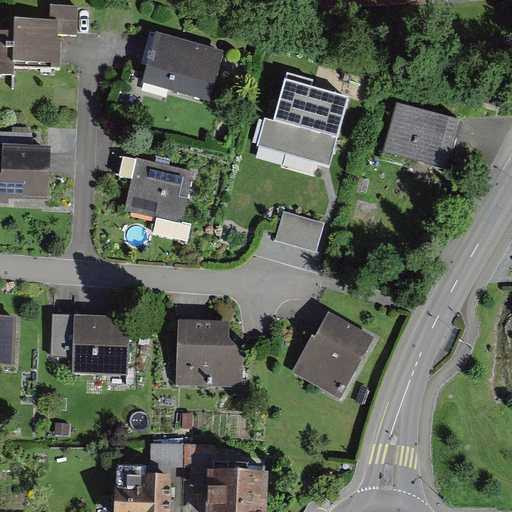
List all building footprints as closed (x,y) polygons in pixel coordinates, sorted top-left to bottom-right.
[(85,39),(85,4),(49,3),(49,24),(15,23),(15,36),(0,35),(0,83),(26,84),(26,71),(72,72),(73,38),(85,39)] [(237,54),(153,33),(139,86),(224,107),(237,54)] [(348,145),(362,103),(296,82),(282,127),(269,123),(256,163),(351,193),(364,150),(348,145)] [(473,126),(401,108),(389,155),(461,173),(473,126)] [(0,208),(65,209),(66,155),(0,153),(0,208)] [(207,178),(144,163),(132,214),(195,229),(207,178)] [(309,265),(318,236),(285,226),(276,255),(309,265)] [(30,311),(0,309),(0,370),(26,372),(30,311)] [(136,378),(135,319),(78,320),(79,379),(136,378)] [(380,354),(329,324),(299,374),(350,404),(380,354)] [(245,331),(185,329),(183,390),(242,392),(245,331)] [(184,465),(185,442),(157,441),(155,463),(184,465)] [(216,511),(281,511),(283,468),(217,466),(216,511)] [(189,511),(191,479),(123,477),(121,511),(189,511)]
